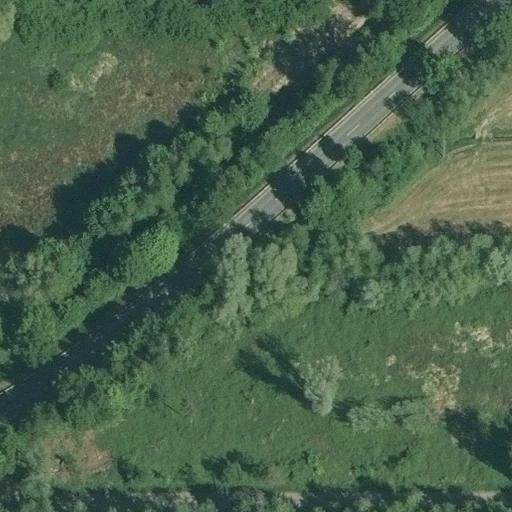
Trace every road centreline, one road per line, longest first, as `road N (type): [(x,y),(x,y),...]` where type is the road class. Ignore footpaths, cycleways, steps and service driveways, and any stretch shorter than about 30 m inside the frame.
road 1 (tertiary): [(505,0),(240,237),(66,373),(0,411)]
road 2 (residential): [(0,503),(398,486),(511,489)]
